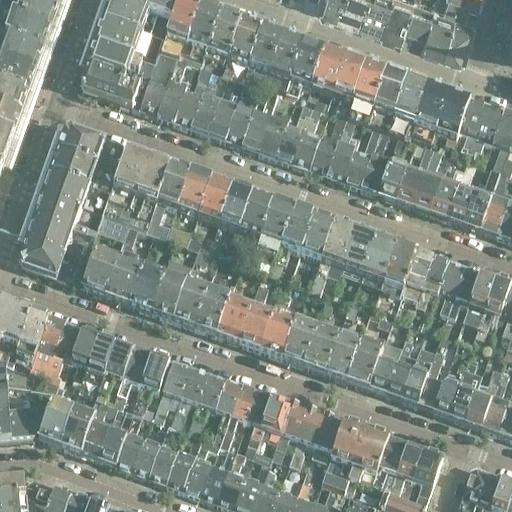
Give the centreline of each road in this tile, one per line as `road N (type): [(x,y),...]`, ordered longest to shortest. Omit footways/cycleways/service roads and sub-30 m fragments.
road 1 (residential): [(468,452),(0,282)]
road 2 (residential): [(50,105),(511,269)]
road 3 (residential): [(289,20),(475,85)]
road 4 (residential): [(0,467),(37,464),(165,511)]
road 5 (residential): [(0,251),(50,105)]
